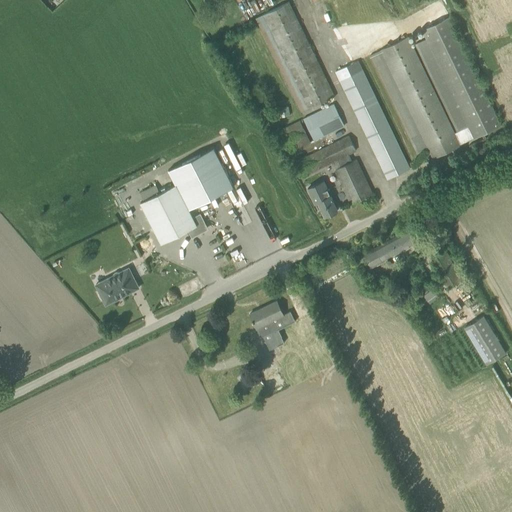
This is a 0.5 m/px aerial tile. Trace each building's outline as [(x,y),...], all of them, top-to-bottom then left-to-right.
[(255,18),(301,112),(335,96),(289,2),(255,18)] [(499,126),(447,18),(422,30),(426,38),(414,44),(457,132),(454,133),(407,37),(369,55),(416,154),(429,148),(433,158),(499,126)] [(410,169),(359,61),(336,72),(387,180),(410,169)] [(334,101),(314,111),(325,134),(345,124),(334,101)] [(302,177),(331,163),(350,204),(372,194),(356,159),(352,161),(350,157),(349,155),(356,152),(348,136),(295,161),(302,177)] [(168,170),(175,184),(140,202),(161,243),(188,230),(192,237),(205,230),(207,226),(200,213),(193,217),(189,209),(233,186),(213,147),(168,170)] [(325,216),(337,210),(324,181),(307,189),(314,203),(315,203),(318,210),(321,208),(325,216)] [(383,260),(421,238),(414,225),(364,253),(371,267),(383,261),(383,260)] [(431,259),(449,288),(462,280),(444,251),(431,259)] [(139,288),(128,267),(96,284),(106,304),(139,288)] [(430,303),(439,296),(432,287),(424,294),(430,303)] [(263,336),(280,372),(299,409),(299,410),(319,451),(311,455),(322,478),(330,474),(346,507),(379,489),(298,319),(295,320),(290,311),(283,314),(277,301),(250,314),(252,319),(252,320),(253,322),(254,322),(256,328),(261,337),(263,336)] [(487,364),(505,353),(483,316),(464,327),(487,364)]
